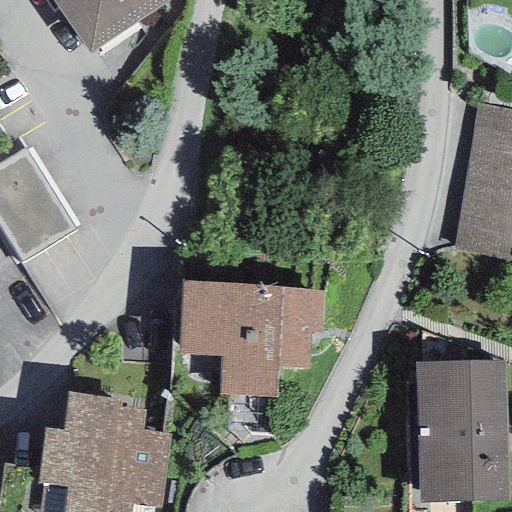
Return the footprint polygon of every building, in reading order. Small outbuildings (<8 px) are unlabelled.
[(44,0),(88,63),(170,7),(165,0),(44,0)] [(511,111),(477,106),(452,253),(511,262),(511,111)] [(29,151),(0,168),(0,240),(16,266),(76,229),(29,151)] [(324,296),(179,292),(177,361),(222,363),(221,400),(275,401),(275,374),(308,375),(309,338),(322,339),(324,296)] [(504,368),(413,371),(417,511),(427,511),(509,509),(504,368)] [(118,410),(65,402),(60,440),(42,438),(31,511),(158,511),(169,443),(139,439),(142,420),(117,417),(118,410)]
